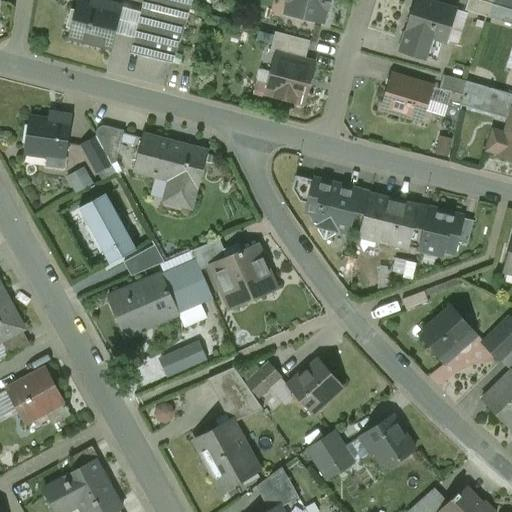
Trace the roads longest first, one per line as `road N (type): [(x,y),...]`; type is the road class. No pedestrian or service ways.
road 1 (residential): [(511,475),(347,313),(274,218),(220,114)]
road 2 (residential): [(171,511),(0,200)]
road 3 (residential): [(511,193),(220,114)]
road 4 (residential): [(220,114),(0,61)]
